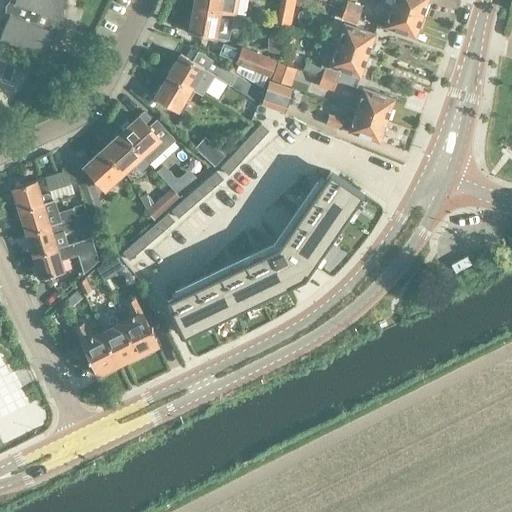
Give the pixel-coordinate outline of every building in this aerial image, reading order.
[(14,0),(14,1),(11,0),(10,0),(6,6),(6,14),(9,15),(0,36),(0,38),(43,55),(52,32),(55,33),(60,19),(57,18),(63,0),(14,0)] [(193,0),(192,7),(219,12),(221,0),(273,0),(278,1),(277,0),(193,0)] [(279,0),(277,19),(293,21),(295,0),(279,0)] [(394,0),(392,5),(422,16),(427,0),(394,0)] [(341,18),(346,19),(357,23),(363,6),(347,1),(341,18)] [(422,16),(392,5),(385,27),(415,38),(422,16)] [(219,12),(192,7),(188,31),(215,36),(215,35),(228,37),(232,14),(219,12)] [(325,42),(333,45),(367,56),(375,34),(345,23),(346,19),(341,18),(334,15),(325,42)] [(322,75),(356,87),(367,56),(333,45),(322,75)] [(237,72),(263,86),(268,74),(269,74),(275,60),(242,47),(236,62),(241,64),(237,72)] [(167,75),(190,89),(191,88),(202,94),(213,75),(230,85),(236,75),(198,51),(192,61),(180,54),(167,75)] [(278,58),(271,76),(292,83),(298,66),(278,58)] [(190,89),(167,75),(154,96),(177,110),(190,89)] [(321,76),(318,85),(334,91),(337,82),(321,76)] [(287,109),(291,91),(267,86),(262,104),(287,109)] [(356,110),(386,121),(394,99),(364,88),(356,110)] [(386,121),(356,110),(349,132),(378,143),(386,121)] [(325,123),(340,129),(344,118),(329,113),(325,123)] [(119,132),(141,156),(148,163),(175,139),(156,118),(147,126),(138,115),(119,132)] [(261,122),(255,129),(263,136),(269,130),(261,122)] [(255,129),(249,135),(257,143),(261,138),(263,136),(255,129)] [(141,156),(119,132),(101,149),(123,172),(141,156)] [(249,135),(243,142),(251,149),(257,143),(249,135)] [(194,147),(215,166),(225,155),(205,136),(194,147)] [(243,142),(237,148),(245,155),(251,149),(243,142)] [(237,148),(232,154),(240,162),(245,155),(237,148)] [(123,172),(101,149),(83,166),(104,189),(123,172)] [(232,154),(226,161),(234,168),(240,162),(232,154)] [(226,161),(220,167),(222,169),(228,174),(234,168),(226,161)] [(165,164),(157,170),(176,192),(196,175),(190,168),(181,176),(175,176),(165,164)] [(278,245),(166,298),(184,334),(208,323),(211,328),(212,327),(210,322),(234,310),(236,316),(237,315),(235,310),(259,298),(262,303),(263,303),(260,298),(285,286),(287,291),(288,291),(286,286),(294,282),(305,277),(313,265),(314,263),(319,266),(320,265),(315,262),(330,240),(335,243),(336,242),(331,239),(346,217),(351,220),(351,219),(347,215),(362,193),(329,170),(278,245)] [(216,170),(210,176),(217,184),(223,178),(216,170)] [(46,177),(50,190),(71,184),(67,171),(46,177)] [(210,176),(203,181),(210,189),(217,184),(210,176)] [(12,188),(19,211),(43,203),(52,200),(50,192),(40,195),(35,180),(12,188)] [(80,184),(90,214),(102,209),(92,180),(80,184)] [(203,181),(197,187),(204,195),(210,189),(203,181)] [(146,209),(154,217),(177,196),(170,187),(146,209)] [(197,187),(190,192),(197,201),(204,195),(197,187)] [(190,192),(184,198),(191,206),(197,201),(190,192)] [(184,198),(177,204),(184,212),(191,206),(184,198)] [(43,203),(19,211),(26,233),(50,225),(50,226),(89,215),(89,212),(76,216),(73,207),(47,216),(43,203)] [(177,204),(171,209),(178,218),(184,212),(177,204)] [(167,212),(161,218),(168,226),(175,220),(167,212)] [(92,223),(89,215),(50,226),(50,225),(26,233),(33,255),(56,247),(52,235),(63,232),(92,223)] [(161,218),(154,223),(162,232),(168,226),(161,218)] [(154,223),(148,229),(155,237),(162,232),(154,223)] [(148,229),(141,235),(149,243),(155,237),(148,229)] [(141,235),(135,240),(142,249),(149,243),(141,235)] [(56,247),(33,255),(40,278),(64,270),(61,260),(79,255),(78,251),(93,246),(90,237),(56,247)] [(135,240),(129,246),(136,254),(142,249),(135,240)] [(129,246),(122,252),(129,260),(136,254),(129,246)] [(85,277),(78,283),(83,293),(91,289),(85,277)] [(123,322),(138,354),(158,344),(142,312),(141,313),(134,298),(127,302),(131,310),(129,311),(132,318),(123,322)] [(102,332),(118,364),(138,354),(123,322),(102,332)] [(118,364),(102,332),(92,337),(89,330),(86,332),(83,324),(75,327),(82,342),(82,343),(96,374),(118,364)] [(0,417),(13,411),(0,383),(0,417)]
